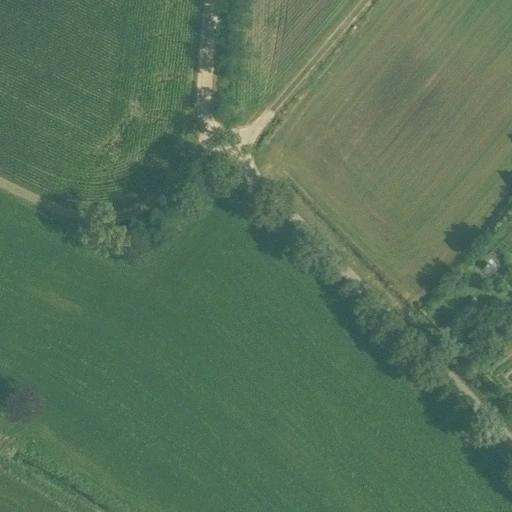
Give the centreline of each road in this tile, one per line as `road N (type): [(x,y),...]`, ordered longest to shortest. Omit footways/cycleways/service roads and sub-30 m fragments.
road 1 (unclassified): [(511,442),(213,137),(207,105)]
road 2 (track): [(0,184),(59,212),(102,221),(147,202),(213,137)]
road 3 (track): [(229,153),(362,0)]
